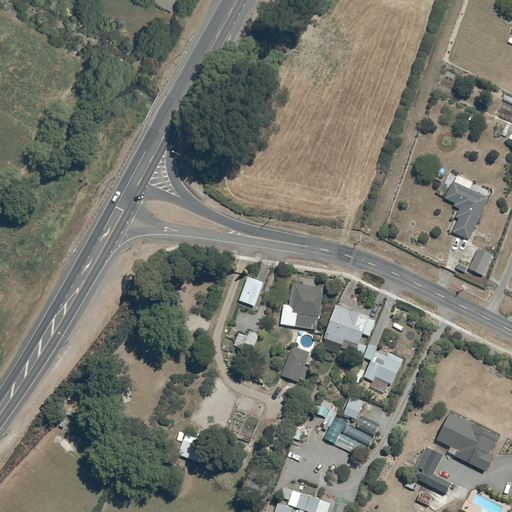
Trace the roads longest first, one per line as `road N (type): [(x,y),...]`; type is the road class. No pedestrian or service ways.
road 1 (tertiary): [(511,330),(372,263),(249,236)]
road 2 (trunk): [(0,415),(119,219)]
road 3 (trunk): [(227,18),(226,47),(170,152),(175,178),(195,207)]
road 4 (trunk): [(138,184),(227,18)]
road 5 (tertiary): [(249,236),(119,219)]
